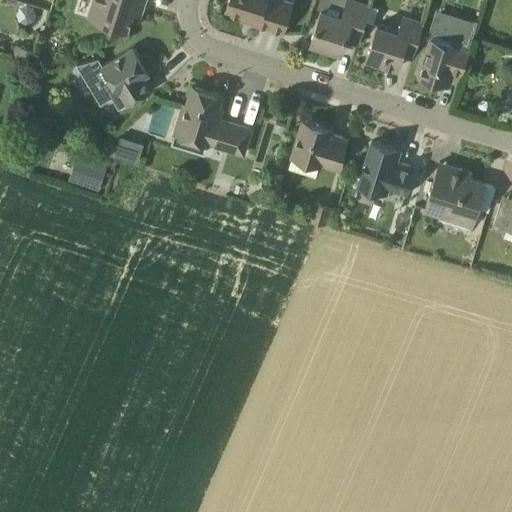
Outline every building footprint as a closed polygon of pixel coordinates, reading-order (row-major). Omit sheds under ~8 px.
[(143,0),(91,0),(87,14),(127,27),(133,6),(141,9),(143,0)] [(228,0),(226,7),(253,16),(251,22),(282,32),(291,0),(228,0)] [(341,50),(345,36),(359,41),(371,3),(362,0),(345,0),(341,12),(321,6),(311,41),(341,50)] [(396,68),(402,50),(414,54),(424,20),(403,13),(398,28),(377,21),(366,58),(396,68)] [(430,38),(425,56),(419,75),(444,83),(449,68),(461,72),(467,53),(478,19),(477,19),(473,32),(432,20),(427,37),(430,38)] [(124,104),(134,98),(152,87),(144,75),(149,72),(133,46),(101,65),(124,104)] [(243,154),(251,128),(215,117),(222,94),(192,85),(186,104),(183,104),(174,133),(174,134),(172,141),(203,151),(206,143),(243,154)] [(337,169),(341,158),(347,138),(330,133),(331,128),(303,119),(291,155),(337,169)] [(113,143),(105,140),(101,150),(131,161),(138,142),(117,134),(113,143)] [(405,193),(413,166),(392,160),(395,148),(371,140),(358,184),(387,194),(389,188),(405,193)] [(86,158),(77,182),(98,189),(106,165),(86,158)] [(485,182),(479,180),(468,177),(470,171),(439,161),(424,211),(471,226),(485,182)] [(326,222),(331,205),(315,200),(310,218),(326,222)] [(511,205),(511,208),(499,204),(492,227),(506,231),(506,228),(511,230),(511,205)]
